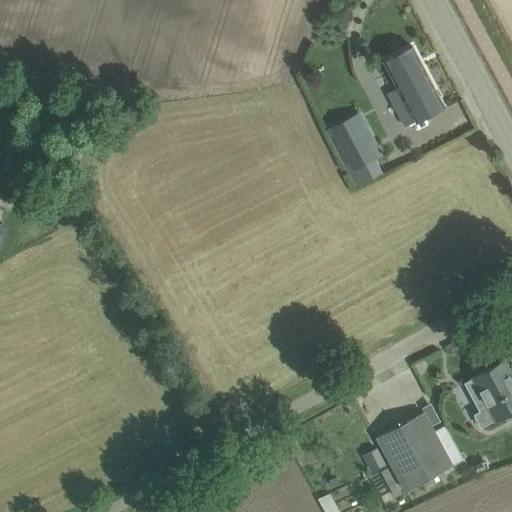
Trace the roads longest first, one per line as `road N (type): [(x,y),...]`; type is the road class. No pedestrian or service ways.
road 1 (unclassified): [(511,272),(87,511)]
road 2 (tertiary): [(511,144),(433,0)]
